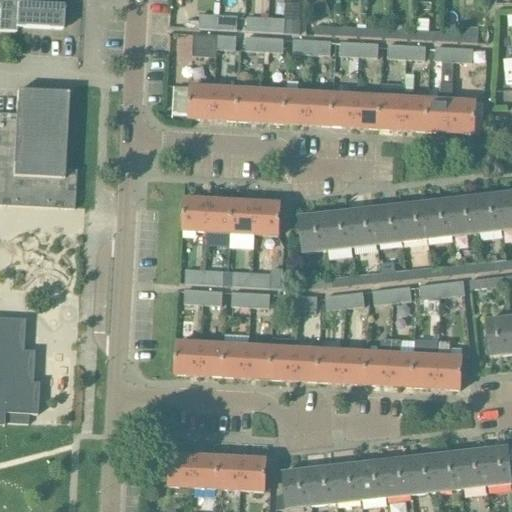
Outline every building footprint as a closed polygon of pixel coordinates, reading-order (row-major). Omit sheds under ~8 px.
[(0,0),(0,33),(15,34),(16,29),(61,32),(62,10),(65,10),(65,0),(0,0)] [(266,21),(265,36),(284,37),(298,38),(299,22),(299,6),(285,6),(285,22),(266,21)] [(199,32),(218,33),(219,19),(200,18),(199,32)] [(237,20),(219,19),(218,33),(237,34),(237,20)] [(246,34),(265,36),(266,21),(247,20),(246,34)] [(314,38),(314,39),(331,40),(332,29),(315,28),(314,38)] [(340,30),(339,41),(355,41),(356,30),(340,30)] [(466,36),(465,46),(478,47),(479,30),(466,30),(466,36)] [(365,31),(364,42),(381,42),(381,32),(365,31)] [(390,32),(390,43),(406,44),(406,33),(390,32)] [(415,34),(414,44),(432,45),(432,34),(415,34)] [(441,35),(440,45),(456,46),(457,36),(441,35)] [(193,38),(192,60),(217,61),(217,54),(218,39),(193,37),(193,38)] [(218,39),(217,54),(236,55),(236,40),(218,39)] [(264,55),(265,41),(246,40),(245,54),(264,55)] [(283,42),(265,41),(264,55),(283,57),(283,42)] [(312,59),(312,44),(293,43),(293,58),(312,59)] [(312,44),(312,59),(330,60),(331,45),(312,44)] [(340,60),(359,61),(360,47),(341,46),(340,60)] [(360,47),(359,61),(378,62),(378,48),(360,47)] [(388,48),(387,62),(401,63),(400,76),(405,77),(405,76),(406,63),(407,49),(388,48)] [(407,49),(406,63),(424,64),(425,50),(407,49)] [(452,103),(454,66),(455,52),(436,51),(435,65),(442,66),(440,103),(428,102),(426,134),(450,136),(452,103)] [(455,52),(454,66),(472,67),(473,53),(455,52)] [(189,121),(213,123),(215,90),(191,89),(189,121)] [(237,124),(239,92),(215,90),(213,123),(237,124)] [(260,125),(262,93),(239,92),(237,124),(260,125)] [(284,127),(286,94),(262,93),(260,125),(284,127)] [(68,96),(16,94),(15,118),(0,116),(0,209),(73,214),(75,174),(64,174),(68,96)] [(308,128),(310,95),(286,94),(284,127),(308,128)] [(332,129),(333,97),(310,95),(308,128),(332,129)] [(333,97),(332,129),(355,130),(357,98),(333,97)] [(357,98),(355,130),(379,132),(381,99),(357,98)] [(404,101),(381,99),(379,132),(403,133),(404,101)] [(426,134),(428,102),(404,101),(403,133),(426,134)] [(476,104),(452,103),(450,136),(474,137),(476,104)] [(511,196),(499,198),(503,234),(511,232),(511,196)] [(499,198),(474,200),(478,237),(503,234),(499,198)] [(474,200),(449,203),(453,239),(478,237),(474,200)] [(207,235),(209,203),(185,202),(183,234),(207,235)] [(207,235),(231,236),(233,204),(209,203),(207,235)] [(449,203),(424,206),(428,242),(453,239),(449,203)] [(231,236),(255,238),(257,206),(233,204),(231,236)] [(257,206),(255,238),(280,239),(281,207),(257,206)] [(424,206),(399,209),(403,245),(428,242),(424,206)] [(399,209),(374,212),(378,248),(403,245),(399,209)] [(374,212),(349,215),(353,251),(378,248),(374,212)] [(349,215),(324,218),(328,254),(353,251),(349,215)] [(328,254),(324,218),(298,221),(302,257),(328,254)] [(506,263),(481,266),(482,276),(507,273),(506,263)] [(481,266),(456,269),(457,278),(482,276),(481,266)] [(456,269),(431,271),(432,281),(457,278),(456,269)] [(431,271),(406,274),(407,284),(432,281),(431,271)] [(186,273),(185,287),(204,288),(205,274),(186,273)] [(205,274),(204,288),(209,288),(228,290),(229,275),(210,274),(205,274)] [(406,274),(381,277),(382,286),(407,284),(406,274)] [(229,275),(228,290),(233,290),(252,291),(253,277),(234,276),(229,275)] [(253,277),(252,291),(257,291),(270,292),(271,278),(258,277),(253,277)] [(381,277),(356,279),(357,289),(382,286),(381,277)] [(356,279),(330,282),(331,291),(357,289),(356,279)] [(470,293),(508,289),(507,280),(469,284),(470,293)] [(331,291),(330,282),(305,284),(306,294),(331,291)] [(438,287),(440,302),(465,299),(463,284),(438,287)] [(440,302),(438,287),(419,289),(421,304),(440,302)] [(391,293),(393,307),(411,305),(410,290),(391,293)] [(184,308),(203,309),(204,294),(184,293),(184,308)] [(374,309),(393,307),(391,293),(373,295),(374,309)] [(223,296),(204,294),(203,309),(222,310),(223,296)] [(250,311),(251,297),(232,296),(231,310),(250,311)] [(362,296),(344,298),(345,312),(364,310),(362,296)] [(251,297),(250,311),(269,312),(270,298),(251,297)] [(279,312),(298,314),(298,299),(279,298),(279,312)] [(345,312),(344,298),(325,300),(327,314),(345,312)] [(317,300),(298,299),(298,314),(316,315),(317,300)] [(0,427),(3,428),(3,427),(28,428),(28,417),(36,418),(38,385),(32,385),(34,354),(23,354),(25,323),(0,321),(0,427)] [(511,356),(511,324),(511,321),(486,323),(490,359),(511,356)] [(294,384),(296,351),(296,345),(286,344),(286,341),(272,340),(272,350),(270,382),(294,384)] [(367,355),(365,388),(389,389),(391,342),(381,341),(380,356),(367,355)] [(391,342),(389,389),(412,390),(414,357),(400,357),(401,342),(391,342)] [(437,344),(415,342),(414,357),(412,390),(436,391),(438,359),(437,359),(437,344)] [(199,378),(201,346),(177,344),(175,377),(199,378)] [(437,344),(437,359),(438,359),(436,391),(460,393),(462,360),(449,359),(450,344),(437,344)] [(223,380),(225,347),(201,346),(199,378),(223,380)] [(246,381),(248,348),(225,347),(223,380),(246,381)] [(272,350),(248,348),(246,381),(270,382),(272,350)] [(317,385),(319,352),(296,351),(294,384),(317,385)] [(341,386),(343,354),(319,352),(317,385),(341,386)] [(365,388),(367,355),(343,354),(341,386),(365,388)] [(511,478),(509,450),(483,453),(487,489),(511,485),(511,478)] [(487,489),(483,453),(458,456),(462,492),(487,489)] [(462,492),(458,456),(433,458),(437,494),(462,492)] [(168,490),(193,491),(195,459),(170,457),(168,490)] [(408,461),(412,497),(437,494),(433,458),(408,461)] [(193,491),(217,492),(219,460),(195,459),(193,491)] [(217,492),(241,494),(242,461),(219,460),(217,492)] [(267,463),(242,461),(241,494),(265,495),(267,463)] [(387,500),(412,497),(408,461),(383,464),(387,500)] [(362,503),(387,500),(383,464),(358,467),(362,503)] [(337,506),(362,503),(358,467),(333,470),(337,506)] [(312,509),(337,506),(333,470),(308,473),(312,509)] [(278,499),(277,511),(282,511),(287,511),(312,509),(308,473),(283,476),(285,495),(278,499)]
